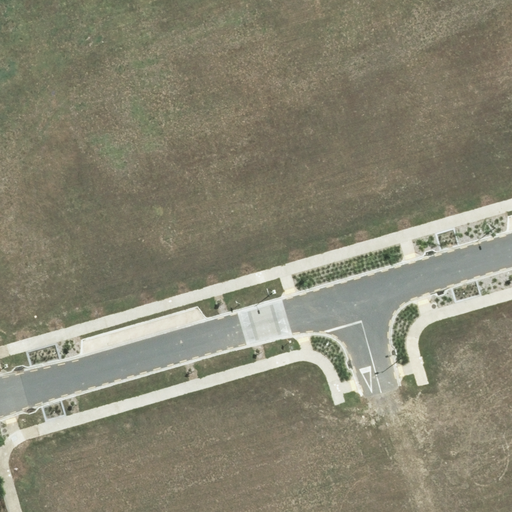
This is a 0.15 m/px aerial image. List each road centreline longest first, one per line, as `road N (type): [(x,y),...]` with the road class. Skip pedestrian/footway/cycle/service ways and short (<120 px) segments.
road 1 (residential): [(0,142),(501,0)]
road 2 (residential): [(0,389),(353,288)]
road 3 (residential): [(353,288),(422,511)]
road 4 (residential): [(353,288),(511,243)]
